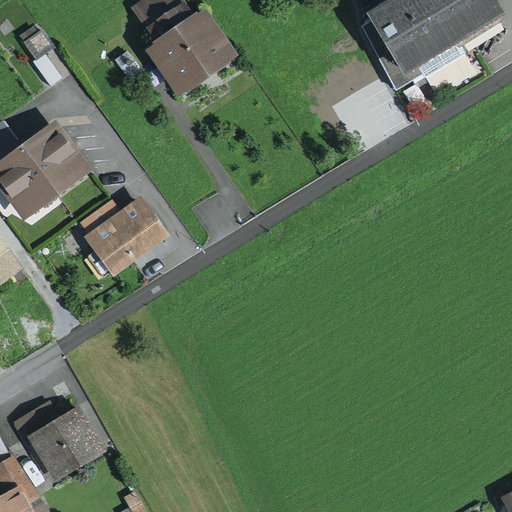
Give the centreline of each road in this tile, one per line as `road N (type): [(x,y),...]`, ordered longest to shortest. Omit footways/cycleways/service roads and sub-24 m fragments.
road 1 (residential): [(511,70),(0,385)]
road 2 (unknown): [(408,133),(348,0)]
